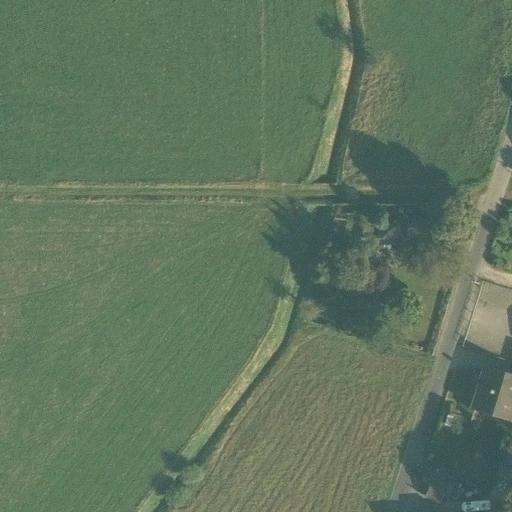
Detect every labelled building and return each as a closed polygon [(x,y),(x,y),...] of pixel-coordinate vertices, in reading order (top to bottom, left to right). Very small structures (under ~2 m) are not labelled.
[(408,236),(441,238),(442,225),(408,223),(408,236)] [(474,410),(511,421),(511,375),(487,368),(474,410)] [(497,475),(511,481),(511,449),(509,448),(497,475)] [(440,469),(436,476),(450,483),(454,476),(440,469)] [(440,504),(450,483),(436,476),(426,497),(440,504)]
